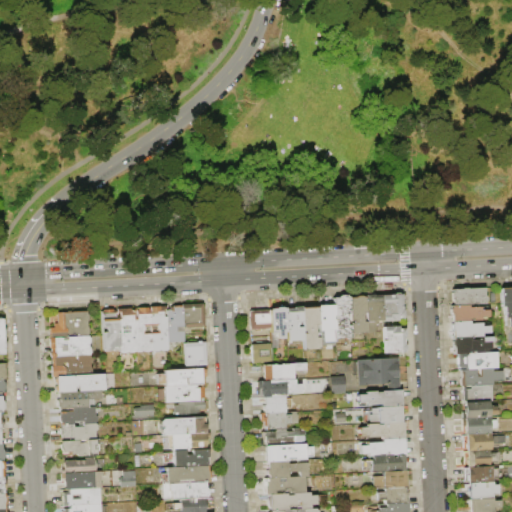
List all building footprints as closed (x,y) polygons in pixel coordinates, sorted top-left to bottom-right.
[(449,305),(449,301),(451,301),(451,300),(450,299),(449,292),(450,291),(450,289),(459,288),(466,287),(466,288),(482,287),(483,296),(485,297),(485,299),(483,301),(483,303),(467,304),(449,305)] [(499,288),(511,287),(511,325),(507,325),(506,317),(503,317),(503,306),(500,306),(499,288)] [(366,333),(365,321),(365,313),(364,296),(364,295),(373,294),(373,295),(381,295),(382,320),(372,320),(373,332),(366,333)] [(381,295),(400,294),(401,309),(403,309),(403,317),(397,318),(397,321),(382,322),(382,320),(381,295)] [(333,305),(332,297),(336,296),(339,295),(344,295),(346,296),(348,296),(349,314),(346,314),(346,325),(350,324),(350,333),(350,338),(334,339),(334,330),(333,322),(335,322),(335,319),(333,320),(333,319),(333,315),(333,305)] [(350,324),(349,322),(352,322),(352,321),(349,321),(349,314),(348,296),(353,296),(356,295),(360,295),(362,296),(364,296),(365,313),(362,313),(363,321),(365,321),(366,333),(350,333),(350,324)] [(181,304),(202,303),(203,327),(184,328),(183,327),(182,327),(181,305),(181,304)] [(450,321),(450,318),(447,319),(447,315),(450,315),(450,314),(448,312),(448,308),(449,307),(449,305),(467,304),(467,307),(479,306),(479,309),(487,309),(487,316),(479,316),(479,320),(468,320),(450,321)] [(182,327),(183,341),(167,342),(166,316),(165,311),(166,310),(169,309),(170,310),(170,306),(172,306),(181,305),(182,327)] [(317,306),(333,305),(333,315),(332,316),(332,319),(333,319),(333,320),(333,322),(334,330),(328,330),(329,338),(321,338),(321,330),(318,330),(318,324),(317,306)] [(167,342),(167,351),(151,352),(149,309),(149,307),(165,306),(166,309),(162,310),(162,316),(166,316),(167,342)] [(285,332),(284,309),(292,308),(292,307),(301,306),(301,322),(295,322),(296,327),(302,326),(302,330),(302,333),(302,340),(286,341),(285,332)] [(301,306),(317,306),(318,324),(314,325),(314,337),(318,337),(319,348),(303,349),(302,340),(302,333),(305,333),(304,330),(302,330),(302,326),(301,322),(301,306)] [(151,352),(135,353),(133,319),(136,319),(135,310),(137,310),(137,308),(147,307),(147,309),(149,309),(151,352)] [(268,308),(274,308),(275,307),(280,307),(281,308),(284,308),(284,309),(285,332),(283,332),(284,339),(276,339),(275,332),(269,333),(268,327),(268,309),(268,308)] [(135,353),(119,353),(119,350),(117,319),(119,318),(119,312),(117,312),(116,308),(132,308),(133,319),(135,353)] [(117,319),(119,350),(111,351),(111,349),(109,351),(104,351),(103,350),(102,332),(106,332),(105,327),(101,328),(100,311),(102,311),(102,310),(112,309),(112,311),(114,311),(114,312),(116,312),(116,319),(117,319)] [(248,310),(268,309),(268,327),(249,328),(249,324),(248,324),(248,310)] [(89,336),(76,336),(76,334),(66,334),(66,337),(48,338),(48,328),(53,327),(53,323),(56,323),(56,313),(65,313),(66,311),(70,311),(71,312),(71,311),(86,311),(87,311),(89,336)] [(468,336),(451,337),(451,335),(448,335),(448,332),(450,332),(450,330),(449,328),(449,325),(450,323),(450,321),(468,320),(468,323),(479,322),(480,325),(488,325),(488,332),(480,332),(480,336),(468,336)] [(382,327),(393,326),(393,329),(404,328),(404,337),(403,337),(403,344),(405,345),(405,349),(404,350),(404,352),(383,353),(383,340),(385,340),(385,337),(382,337),(382,327)] [(90,354),(50,357),(49,355),(49,354),(49,353),(50,352),(50,349),(48,349),(48,338),(66,337),(76,336),(89,336),(90,354)] [(456,353),(452,354),(451,351),(449,352),(449,348),(451,348),(451,346),(450,344),(450,341),(451,339),(451,337),(468,336),(469,339),(480,338),(480,342),(489,341),(489,348),(481,349),(481,352),(456,353)] [(183,343),(204,341),(205,366),(196,366),(196,365),(184,366),(183,343)] [(250,344),(270,343),(271,362),(251,363),(250,344)] [(491,368),(465,369),(464,367),(457,367),(456,366),(456,354),(456,353),(481,352),(496,351),(497,368),(491,368)] [(54,377),(50,377),(50,366),(51,366),(50,357),(90,354),(91,375),(54,377)] [(355,359),(396,357),(397,383),(356,385),(355,359)] [(285,380),(262,381),(262,365),(267,364),(274,364),(274,365),(279,365),(279,363),(281,363),(281,364),(283,364),(283,363),(304,362),(304,370),(291,370),(291,379),(285,380)] [(195,385),(186,385),(185,378),(183,378),(184,385),(164,386),(164,384),(156,384),(156,374),(163,374),(163,370),(202,368),(202,369),(203,369),(204,377),(202,377),(202,384),(195,385)] [(461,386),(459,386),(458,370),(465,369),(491,368),(491,370),(501,370),(502,380),(491,381),(492,384),(490,384),(469,385),(464,386),(461,386)] [(57,393),(55,393),(55,391),(53,390),(53,387),(55,385),(55,384),(52,383),(52,379),(54,377),(91,375),(102,374),(103,390),(98,390),(77,391),(76,387),(73,387),(74,392),(57,393)] [(328,376),(343,376),(344,393),(329,394),(328,376)] [(283,396),(260,397),(259,388),(257,388),(256,381),(262,381),(285,380),(285,382),(293,382),(293,384),(299,384),(300,393),(284,393),(284,396),(283,396)] [(487,401),(464,402),(464,400),(461,400),(461,386),(464,386),(464,388),(469,388),(469,385),(490,384),(491,401),(487,401)] [(183,402),(164,403),(163,386),(164,386),(184,385),(186,385),(195,385),(195,388),(202,387),(203,399),(202,399),(202,401),(183,402)] [(364,391),(375,390),(375,392),(379,392),(379,390),(399,389),(400,406),(399,406),(380,407),(380,404),(364,405),(364,402),(356,403),(355,394),(364,394),(364,391)] [(71,408),(55,409),(54,398),(57,397),(57,393),(74,392),(77,391),(98,390),(98,399),(93,399),(93,406),(85,406),(85,407),(71,408)] [(258,397),(260,397),(283,396),(283,399),(288,398),(289,407),(283,408),(284,412),(263,413),(263,411),(261,410),(261,405),(262,404),(262,402),(258,402),(258,397)] [(173,405),(183,404),(183,402),(202,401),(203,401),(204,409),(193,410),(193,413),(190,413),(190,417),(173,417),(173,405)] [(487,417),(459,418),(459,412),(461,412),(461,402),(464,402),(487,401),(487,406),(493,405),(494,414),(488,414),(488,417),(487,417)] [(131,419),(131,415),(133,415),(133,408),(138,408),(138,405),(152,404),(153,418),(131,419)] [(380,407),(399,406),(400,422),(376,423),(376,422),(367,422),(367,414),(366,414),(365,408),(376,408),(376,407),(380,407)] [(94,423),(82,423),(82,421),(73,422),(73,424),(59,424),(59,422),(58,420),(58,418),(59,415),(59,412),(71,411),(71,408),(85,407),(93,407),(94,423)] [(275,429),(264,429),(264,426),(261,426),(261,421),(259,421),(258,413),(263,413),(284,412),(295,411),(295,414),(296,414),(296,423),(283,424),(283,428),(275,429)] [(171,434),(160,435),(159,419),(204,417),(205,433),(185,434),(185,428),(182,428),(183,434),(171,434)] [(488,433),(464,434),(463,434),(463,430),(453,431),(453,425),(460,425),(459,418),(487,417),(487,420),(495,419),(495,427),(487,428),(488,433)] [(376,423),(400,422),(402,422),(402,438),(381,439),(380,437),(365,438),(365,435),(357,436),(357,427),(364,427),(364,424),(376,423)] [(95,439),(86,440),(78,440),(73,440),(73,438),(60,438),(60,436),(59,434),(58,428),(60,427),(59,424),(73,424),(73,426),(82,426),(82,423),(94,423),(95,439)] [(263,432),(273,431),(275,429),(283,428),(284,428),(284,431),(291,431),(291,428),(302,427),(303,444),(264,445),(263,432)] [(185,450),(174,451),(173,441),(171,441),(171,434),(183,434),(185,434),(205,433),(208,433),(208,439),(205,439),(205,447),(188,448),(189,450),(185,450)] [(465,450),(464,434),(488,433),(488,435),(503,435),(503,443),(488,443),(489,449),(487,449),(465,450)] [(402,438),(403,454),(402,454),(370,456),(366,456),(366,454),(358,454),(358,445),(366,445),(366,442),(381,441),(381,439),(402,438)] [(61,441),(73,440),(78,440),(79,443),(86,442),(86,440),(95,439),(95,446),(93,446),(93,449),(95,449),(96,455),(83,456),(83,454),(82,455),(77,456),(75,454),(67,455),(67,454),(62,454),(61,451),(60,449),(60,445),(61,443),(61,441)] [(286,461),(264,462),(263,446),(264,445),(303,444),(304,447),(311,446),(312,456),(304,456),(304,460),(293,460),(293,459),(286,459),(286,461)] [(206,465),(173,467),(172,451),(174,451),(185,450),(185,454),(191,454),(190,450),(207,449),(208,465),(206,465)] [(465,450),(487,449),(487,453),(494,452),(494,451),(498,451),(499,460),(487,461),(487,465),(466,467),(465,450)] [(370,456),(402,454),(403,470),(380,471),(369,472),(368,459),(370,459),(370,456)] [(61,473),(60,473),(60,468),(63,468),(62,460),(83,459),(83,457),(94,457),(94,472),(61,473)] [(303,476),(297,476),(297,472),(287,472),(287,477),(267,478),(267,475),(265,474),(265,469),(266,468),(266,467),(263,467),(262,462),(264,462),(286,461),(286,463),(305,462),(306,476),(303,476)] [(204,482),(187,483),(185,483),(166,484),(165,467),(173,467),(206,465),(207,470),(208,473),(208,478),(207,480),(207,482),(204,482)] [(466,483),(466,474),(463,474),(462,467),(466,467),(487,465),(490,465),(490,468),(497,467),(497,475),(491,476),(491,481),(466,483)] [(403,470),(404,470),(405,487),(381,488),(371,488),(371,476),(381,476),(380,471),(403,470)] [(98,488),(67,489),(62,490),(62,484),(56,485),(56,481),(62,481),(61,473),(94,472),(99,471),(100,478),(99,478),(99,488),(98,488)] [(120,487),(119,478),(122,478),(122,472),(134,471),(135,486),(120,487)] [(268,494),(263,494),(262,478),(267,478),(287,477),(297,476),(303,476),(303,493),(292,493),(288,493),(288,488),(283,489),(283,491),(273,491),(273,494),(268,494)] [(491,498),(467,499),(467,498),(466,498),(465,489),(466,489),(466,483),(491,481),(491,484),(496,484),(496,493),(491,493),(491,498)] [(178,500),(163,500),(162,484),(166,484),(185,483),(186,488),(187,488),(187,483),(204,482),(204,487),(206,489),(206,495),(205,497),(205,498),(178,500)] [(405,487),(408,487),(409,491),(404,492),(404,503),(382,504),(382,500),(374,500),(374,492),(381,492),(381,488),(405,487)] [(99,504),(69,506),(62,506),(61,492),(67,492),(67,489),(98,488),(99,504)] [(302,509),(299,509),(299,506),(286,507),(287,510),(282,510),(268,510),(268,509),(266,507),(265,504),(265,500),(267,496),(268,494),(273,494),(286,493),(286,495),(292,495),(292,493),(303,493),(308,492),(308,495),(315,494),(316,505),(309,505),(309,509),(302,509)] [(178,511),(178,500),(205,498),(213,498),(213,501),(205,502),(205,507),(203,508),(203,511),(178,511)] [(466,511),(466,499),(467,499),(491,498),(491,500),(498,499),(499,507),(491,507),(491,511),(466,511)] [(382,504),(404,503),(408,502),(408,511),(374,511),(377,510),(376,504),(382,504)]
